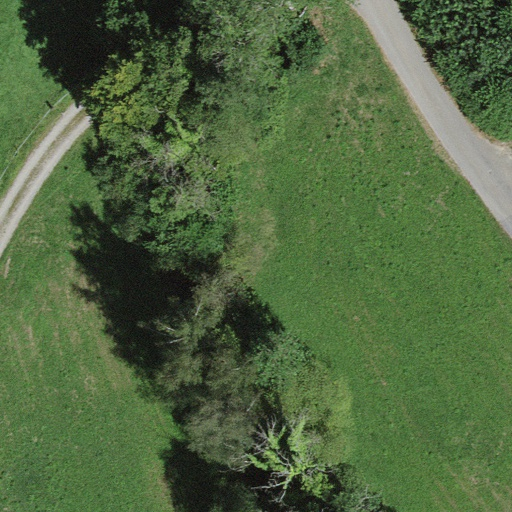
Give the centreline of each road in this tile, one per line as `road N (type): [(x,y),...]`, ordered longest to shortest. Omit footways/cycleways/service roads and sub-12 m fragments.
road 1 (track): [(0,210),(23,162),(90,94),(163,44),(252,0)]
road 2 (track): [(511,210),(383,0)]
